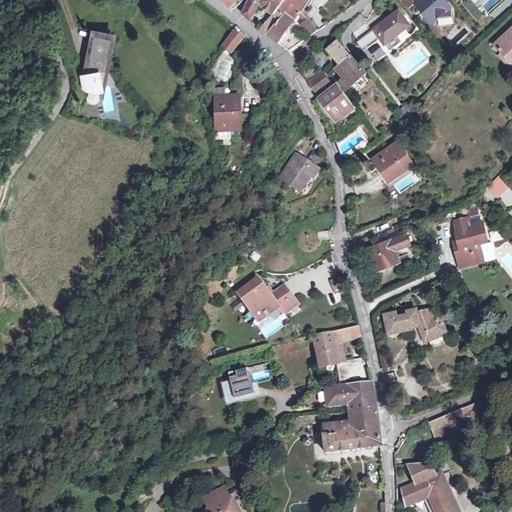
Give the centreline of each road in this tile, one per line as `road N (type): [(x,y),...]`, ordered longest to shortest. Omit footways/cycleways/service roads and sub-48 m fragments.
road 1 (unclassified): [(388,433),(346,260),(334,160),(284,63)]
road 2 (unclassified): [(511,384),(388,433)]
